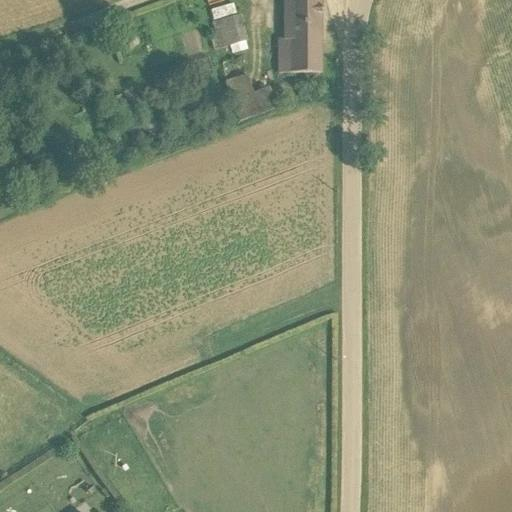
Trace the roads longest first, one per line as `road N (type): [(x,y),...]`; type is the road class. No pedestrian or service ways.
road 1 (unclassified): [(347,511),(359,0)]
road 2 (track): [(142,0),(0,54)]
